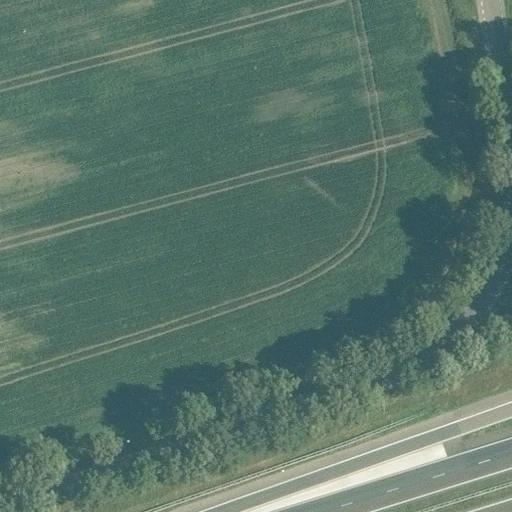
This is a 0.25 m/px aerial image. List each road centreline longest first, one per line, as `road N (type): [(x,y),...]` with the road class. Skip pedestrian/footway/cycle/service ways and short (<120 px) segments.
road 1 (unclassified): [(0,511),(383,387),(491,293),(511,197)]
road 2 (motorway): [(511,410),(253,511)]
road 3 (motorway): [(511,452),(322,511)]
road 4 (unclassified): [(511,165),(489,0)]
